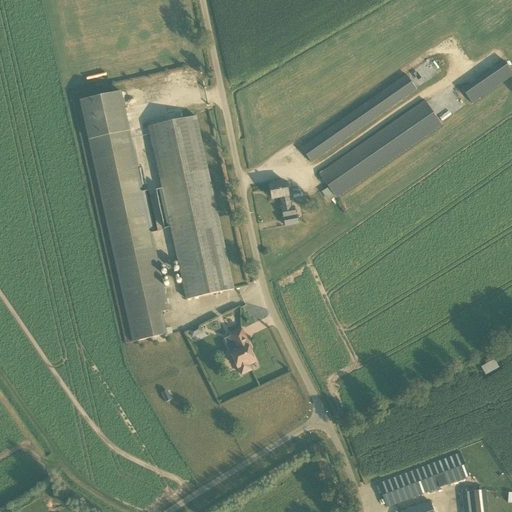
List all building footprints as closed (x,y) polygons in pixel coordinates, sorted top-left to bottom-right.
[(472,104),(511,76),(511,71),(505,61),(463,91),(472,104)] [(406,75),(301,148),(311,163),(417,90),(406,75)] [(133,342),(167,334),(172,333),(171,327),(165,328),(162,312),(169,311),(152,233),(158,232),(149,191),(143,192),(121,92),(80,101),(133,342)] [(319,175),(328,187),(335,198),(442,125),(425,101),(319,175)] [(171,227),(187,300),(234,289),(196,116),(149,127),(162,189),(156,190),(164,229),(171,227)] [(282,209),(285,226),(297,224),(294,207),(290,207),(288,196),(289,196),(286,182),(270,185),(272,199),(281,198),(283,209),(282,209)] [(200,325),(188,331),(192,338),(203,332),(200,325)] [(231,353),(238,368),(241,375),(252,370),(249,365),(256,362),(248,346),(249,345),(242,329),(230,335),(237,350),(231,353)] [(494,359),(480,367),(485,375),(498,367),(494,359)] [(378,485),(387,507),(469,476),(461,453),(378,485)] [(463,511),(487,511),(485,491),(461,494),(463,511)] [(434,511),(431,501),(402,511),(434,511)]
